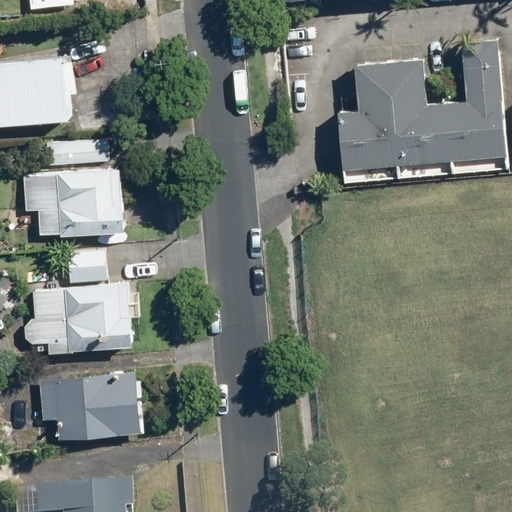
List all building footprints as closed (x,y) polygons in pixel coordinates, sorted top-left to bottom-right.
[(361,106),(340,107),(345,180),(511,166),(500,35),(464,38),(470,97),(430,101),(426,55),(357,60),(361,106)] [(67,51),(0,57),(0,122),(73,116),(67,51)] [(53,163),(108,159),(106,137),(51,141),(53,163)] [(58,171),(24,173),(26,209),(39,209),(40,232),(62,231),(62,233),(127,229),(125,197),(123,197),(120,166),(112,167),(111,165),(58,169),(58,171)] [(67,251),(70,281),(109,278),(106,247),(67,251)] [(49,341),(49,350),(134,342),(132,313),(122,313),(119,279),(65,284),(66,286),(33,288),(35,314),(25,323),(26,335),(35,341),(49,341)] [(139,367),(38,376),(42,417),(60,416),(63,435),(145,429),(139,367)] [(0,485),(20,485),(19,458),(0,459),(0,485)] [(129,511),(129,506),(137,506),(135,477),(15,486),(16,511),(129,511)]
